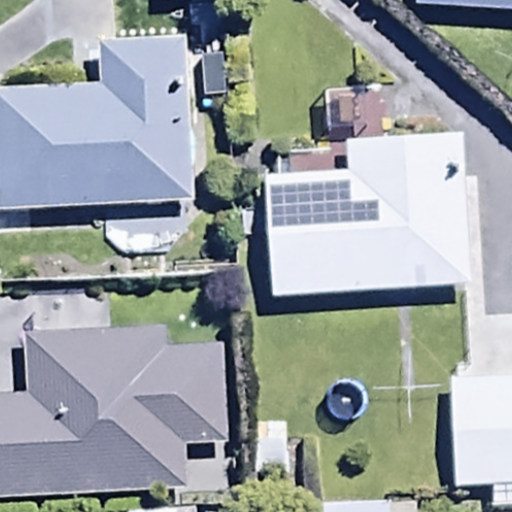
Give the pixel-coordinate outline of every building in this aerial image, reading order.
[(511,0),(409,0),(408,14),(511,18),(511,0)] [(100,245),(128,272),(158,271),(181,240),(180,211),(187,211),(180,46),(91,49),(93,94),(0,97),(0,217),(99,214),(100,245)] [(281,157),(269,169),(270,185),(257,185),(264,307),(467,296),(459,142),(337,148),(337,154),(281,157)] [(159,336),(19,341),(21,404),(0,405),(0,504),(183,499),(181,452),(220,451),(217,354),(160,356),(159,336)] [(511,511),(511,382),(442,385),(446,494),(484,493),(484,511),(511,511)]
